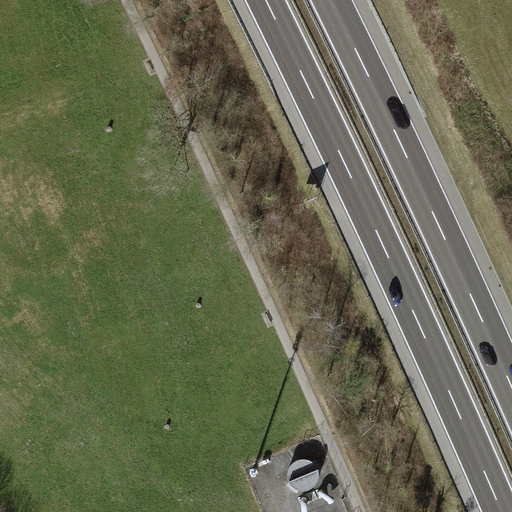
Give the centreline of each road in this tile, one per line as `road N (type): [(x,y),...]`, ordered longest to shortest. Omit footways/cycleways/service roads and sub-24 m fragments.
road 1 (motorway): [(265,0),(501,511)]
road 2 (track): [(361,511),(186,88),(135,0)]
road 3 (motorway): [(511,384),(332,0)]
